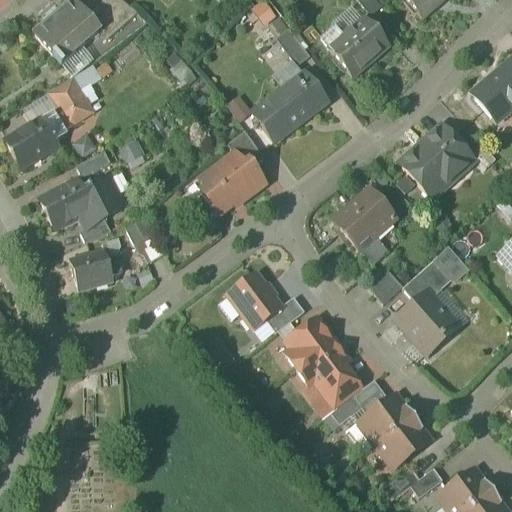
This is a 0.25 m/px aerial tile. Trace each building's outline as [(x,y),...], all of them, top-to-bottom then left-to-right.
[(117,0),(108,0),(86,20),(99,35),(105,43),(104,44),(106,45),(137,18),(117,0)] [(370,0),(354,0),(354,1),(370,21),(381,12),(370,0)] [(399,0),(420,24),(435,11),(435,10),(446,0),(399,0)] [(86,20),(71,3),(57,16),(58,17),(48,25),(49,27),(35,39),(53,60),(52,61),(60,71),(63,69),(57,63),(71,51),(75,56),(99,35),(86,20)] [(262,5),(249,13),(260,30),(273,22),(262,5)] [(364,24),(327,56),(351,83),(387,51),(364,24)] [(309,61),(288,34),(275,43),(296,71),(309,61)] [(511,69),(490,88),(488,86),(473,99),(496,126),(511,112),(511,69)] [(303,78),(252,118),(274,148),(326,108),(303,78)] [(72,83),(47,99),(64,127),(75,115),(87,107),(72,83)] [(75,115),(64,127),(68,133),(81,125),(75,115)] [(40,123),(4,145),(21,174),(57,152),(52,143),(64,135),(53,116),(41,124),(40,123)] [(451,143),(440,131),(399,168),(430,204),(472,167),(451,143)] [(486,155),(464,131),(451,143),(472,167),(486,155)] [(263,164),(244,136),(226,150),(233,159),(239,155),(252,172),(263,164)] [(69,146),(78,163),(94,154),(85,138),(69,146)] [(117,154),(127,173),(143,165),(133,146),(117,154)] [(233,159),(199,185),(207,196),(202,200),(216,219),(233,206),(235,209),(264,188),(252,172),(239,155),(233,159)] [(104,157),(75,172),(81,182),(76,185),(76,186),(110,168),(104,157)] [(107,184),(82,197),(91,215),(79,222),(83,223),(83,225),(87,233),(88,234),(104,225),(106,225),(107,220),(121,212),(107,184)] [(76,185),(38,204),(54,235),(79,222),(91,215),(82,197),(76,186),(76,185)] [(368,194),(331,226),(358,257),(359,256),(371,270),(387,256),(375,242),(395,225),(368,194)] [(144,219),(123,230),(134,251),(155,240),(144,219)] [(104,225),(88,234),(87,233),(79,237),(85,248),(111,237),(104,225)] [(511,247),(499,259),(511,274),(511,247)] [(121,251),(68,266),(77,296),(112,286),(110,279),(120,277),(116,262),(123,260),(121,251)] [(432,266),(402,293),(415,308),(424,300),(428,305),(431,303),(450,286),(432,266)] [(385,273),(365,290),(382,310),(402,292),(385,273)] [(264,292),(255,280),(228,301),(253,334),(265,325),(280,314),(280,313),(271,302),(274,300),(267,290),(264,292)] [(415,308),(396,325),(425,359),(457,331),(431,303),(428,305),(424,300),(415,308)] [(293,303),(280,313),(280,314),(265,325),(275,339),(304,317),(293,303)] [(227,326),(233,321),(222,305),(215,310),(227,326)] [(333,343),(324,331),(321,331),(315,324),(285,347),(291,355),(285,360),(307,389),(313,384),(324,399),(336,414),(353,401),(361,395),(344,371),(348,368),(332,346),(333,343)] [(336,414),(324,399),(311,408),(323,423),(330,418),(336,414)] [(336,414),(330,418),(339,430),(362,412),(353,401),(336,414)] [(395,401),(359,428),(376,450),(413,422),(412,421),(404,411),(403,412),(395,401)] [(413,422),(376,450),(393,473),(429,446),(421,435),(422,434),(414,424),(414,423),(413,422)] [(410,473),(386,491),(395,503),(410,492),(419,485),(418,484),(410,473)] [(433,474),(418,484),(419,485),(410,492),(418,503),(442,485),(433,474)] [(474,475),(438,502),(445,511),(471,511),(492,496),(491,495),(483,485),(482,486),(474,475)] [(492,496),(471,511),(501,511),(499,509),(501,508),(493,498),(493,497),(492,496)]
